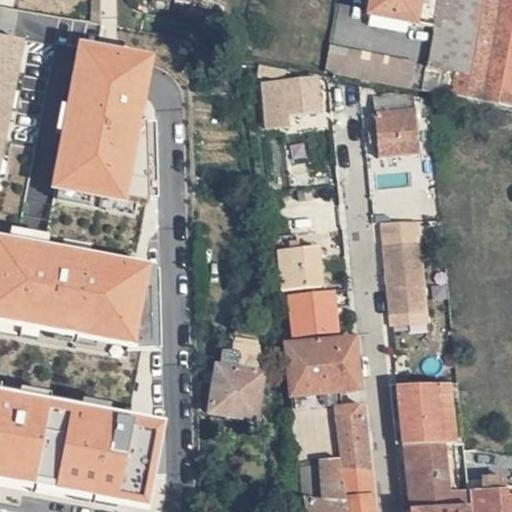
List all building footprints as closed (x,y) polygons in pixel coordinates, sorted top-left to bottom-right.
[(449,0),(383,0),(381,12),(419,18),(445,22),(449,0)] [(456,92),(490,99),(510,0),(474,0),(462,66),(456,92)] [(511,0),(510,0),(490,99),(511,102),(511,0)] [(419,18),(381,12),(380,21),(418,27),(419,18)] [(142,48),(146,28),(105,20),(101,40),(142,48)] [(0,195),(31,34),(0,28),(0,195)] [(201,55),(200,39),(153,30),(151,44),(201,55)] [(337,44),(332,70),(418,85),(422,62),(337,44)] [(69,55),(43,202),(116,215),(143,68),(69,55)] [(462,66),(437,61),(432,88),(456,92),(462,66)] [(267,73),(288,77),(289,71),(269,66),(267,73)] [(323,75),(288,77),(289,92),(270,93),(272,125),(296,124),(295,110),(324,107),(323,75)] [(379,97),(381,112),(422,108),(420,92),(379,97)] [(422,108),(381,112),(386,157),(428,152),(422,108)] [(300,171),(303,187),(323,184),(320,167),(300,171)] [(431,304),(431,298),(423,220),(387,221),(395,300),(396,308),(431,304)] [(323,281),(318,240),(299,243),(298,235),(297,227),(278,230),(285,285),(323,281)] [(299,243),(318,240),(317,234),(298,235),(299,243)] [(0,245),(0,338),(158,366),(152,274),(0,245)] [(333,287),(292,291),(298,333),(339,327),(333,287)] [(432,317),(431,304),(396,308),(397,320),(432,317)] [(301,407),(336,402),(341,402),(340,387),(366,384),(361,335),(290,344),(293,392),(300,391),(301,407)] [(268,354),(233,348),(230,367),(224,365),(217,409),(262,415),(268,372),(266,370),(268,354)] [(468,437),(463,378),(403,379),(409,439),(468,437)] [(336,402),(345,470),(375,467),(367,399),(341,402),(336,402)] [(308,511),(350,511),(345,470),(336,402),(301,407),(295,407),(308,511)] [(0,407),(0,499),(68,511),(135,511),(150,436),(0,407)] [(447,440),(454,503),(466,502),(461,439),(447,440)] [(409,443),(415,506),(454,503),(447,440),(409,443)] [(345,470),(350,511),(379,511),(375,467),(345,470)] [(487,484),(472,485),(474,502),(474,511),(511,511),(511,482),(509,482),(502,483),(501,473),(486,474),(487,484)] [(474,511),(474,502),(466,502),(454,503),(415,506),(415,511),(474,511)]
